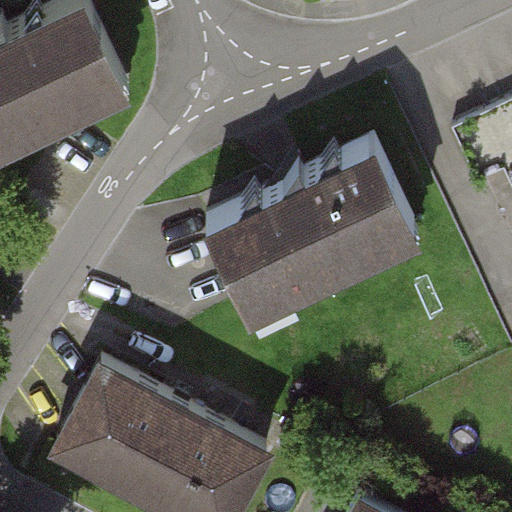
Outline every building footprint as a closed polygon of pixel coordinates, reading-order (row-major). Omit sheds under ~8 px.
[(100,0),(19,0),(0,9),(0,132),(134,70),(100,0)] [(511,96),(453,125),(477,176),(511,159),(511,96)] [(377,129),(209,209),(253,302),(421,222),(377,129)] [(229,511),(276,426),(102,333),(49,431),(200,511),(229,511)] [(434,511),(358,472),(336,511),(434,511)]
